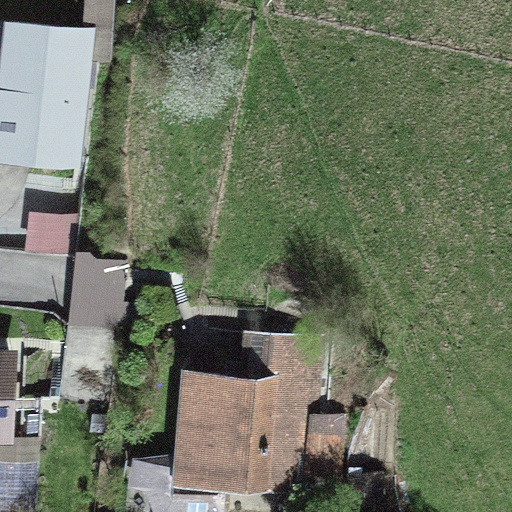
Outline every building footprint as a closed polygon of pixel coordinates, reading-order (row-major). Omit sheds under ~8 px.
[(104,37),(3,31),(0,90),(0,168),(96,174),(104,37)] [(28,247),(66,248),(67,205),(30,204),(28,247)] [(67,320),(55,398),(109,406),(121,328),(67,320)] [(243,387),(181,383),(173,493),(335,505),(347,351),(247,344),(243,387)] [(14,359),(0,358),(0,445),(12,446),(14,359)]
